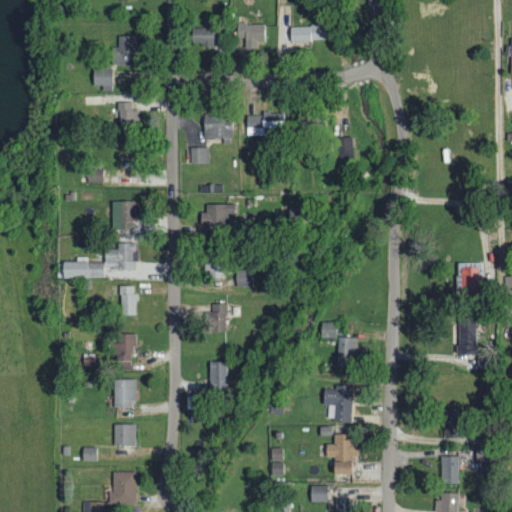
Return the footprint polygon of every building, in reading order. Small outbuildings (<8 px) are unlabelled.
[(265,23),(236,24),(237,37),(245,37),(245,43),(265,43),(265,23)] [(289,39),(326,40),(327,26),(289,25),(289,39)] [(220,44),(220,27),(192,27),(192,45),(220,44)] [(136,35),(118,35),(119,47),(111,47),(111,64),(137,64),(136,35)] [(112,68),(92,67),(92,85),(101,86),(101,92),(112,92),(112,68)] [(131,101),(118,102),(119,124),(139,123),(138,109),(131,110),(131,101)] [(246,135),(268,135),(267,128),(281,127),(281,113),(246,114),(246,135)] [(233,137),(232,114),(203,115),(204,138),(233,137)] [(352,137),(337,137),(338,158),(353,158),(352,137)] [(190,147),(190,163),(209,162),(208,146),(190,147)] [(103,181),(103,169),(88,169),(87,181),(103,181)] [(111,201),(111,229),(135,228),(134,200),(111,201)] [(204,227),(225,228),(226,204),(205,203),(204,227)] [(136,268),(136,250),(133,250),(133,242),(117,243),(117,249),(104,249),(104,269),(136,268)] [(210,279),(223,278),(222,253),(210,253),(210,279)] [(104,263),(57,262),(57,277),(104,278),(104,263)] [(482,262),(458,262),(458,294),(481,295),(482,262)] [(251,287),(252,270),(236,269),(235,287),(251,287)] [(136,314),(136,293),(133,293),(133,285),(120,285),(120,314),(136,314)] [(226,331),(226,304),(206,304),(207,332),(226,331)] [(458,353),(476,353),(476,317),(458,318),(458,353)] [(320,338),(336,337),(336,322),(320,322),(320,338)] [(133,370),(134,333),(117,333),(116,369),(133,370)] [(337,367),(353,367),(354,338),(338,337),(337,367)] [(227,388),(226,361),(208,362),(209,389),(227,388)] [(135,379),(113,379),(113,408),(135,408),(135,379)] [(353,386),(334,385),(334,389),(323,389),(323,404),(335,404),(334,421),(352,421),(353,386)] [(460,439),(461,409),(444,408),(443,438),(460,439)] [(135,423),(113,424),(114,445),(135,444),(135,423)] [(326,457),(333,456),(333,474),(350,474),(350,458),(356,458),(356,441),(349,441),(349,434),(333,434),(333,444),(325,444),(326,457)] [(96,461),(97,447),(82,447),(81,460),(96,461)] [(271,475),(284,475),(283,447),(270,448),(271,475)] [(459,456),(441,456),(440,483),(458,484),(459,456)] [(82,501),(82,511),(109,511),(110,508),(135,508),(135,471),(111,471),(111,501),(82,501)] [(327,502),(328,485),(310,485),(310,501),(327,502)] [(439,511),(457,511),(458,493),(441,492),(440,500),(435,500),(435,511),(440,511),(439,511)] [(351,511),(351,498),(335,499),(335,511),(351,511)]
